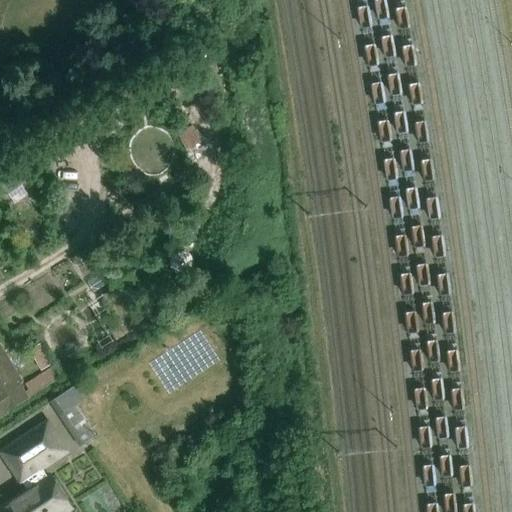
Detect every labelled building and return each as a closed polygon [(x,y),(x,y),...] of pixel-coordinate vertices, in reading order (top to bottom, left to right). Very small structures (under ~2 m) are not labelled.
[(196,125),(166,142),(173,155),(203,138),(196,125)] [(103,272),(88,282),(94,292),(109,282),(103,272)] [(217,305),(230,326),(245,316),(232,296),(217,305)] [(30,329),(13,346),(20,352),(37,335),(30,329)] [(0,415),(29,398),(0,350),(0,415)] [(54,401),(64,415),(85,401),(75,387),(54,401)] [(97,437),(77,408),(63,418),(83,447),(97,437)] [(63,511),(71,507),(51,477),(49,479),(41,467),(51,461),(47,454),(62,444),(48,424),(4,453),(29,492),(0,510),(0,511),(63,511)]
